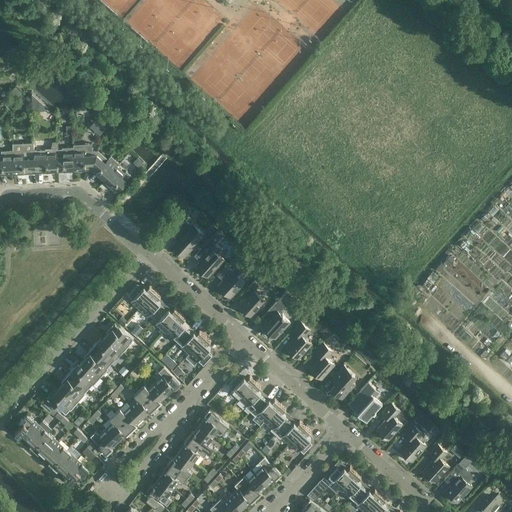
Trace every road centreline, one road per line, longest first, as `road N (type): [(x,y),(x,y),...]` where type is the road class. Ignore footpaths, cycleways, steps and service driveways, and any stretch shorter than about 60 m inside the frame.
road 1 (residential): [(0,417),(148,255)]
road 2 (residential): [(0,202),(6,194),(76,191),(148,255)]
road 3 (residential): [(171,422),(109,474),(111,489),(129,490),(160,445)]
road 4 (residential): [(244,340),(345,432)]
road 5 (residential): [(148,255),(244,340)]
